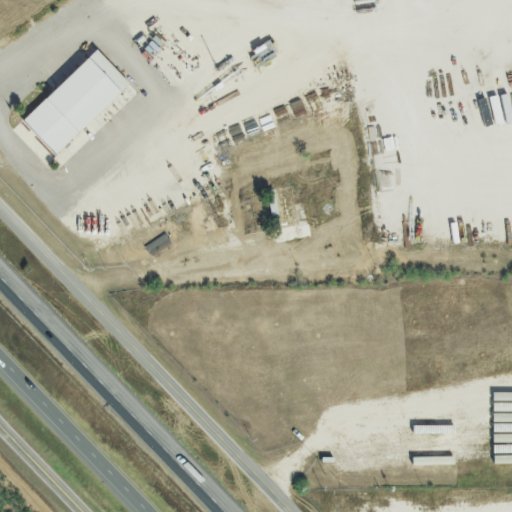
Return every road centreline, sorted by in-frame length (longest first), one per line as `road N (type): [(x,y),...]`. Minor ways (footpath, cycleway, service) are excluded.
road 1 (tertiary): [(300,511),(0,199)]
road 2 (motorway): [(226,511),(0,277)]
road 3 (motorway): [(0,350),(155,511)]
